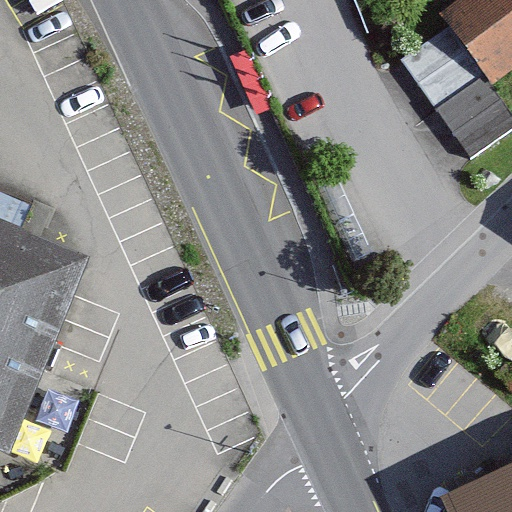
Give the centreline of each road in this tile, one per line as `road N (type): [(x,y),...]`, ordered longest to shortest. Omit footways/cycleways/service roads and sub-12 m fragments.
road 1 (secondary): [(133,0),(321,424)]
road 2 (residential): [(321,424),(511,226)]
